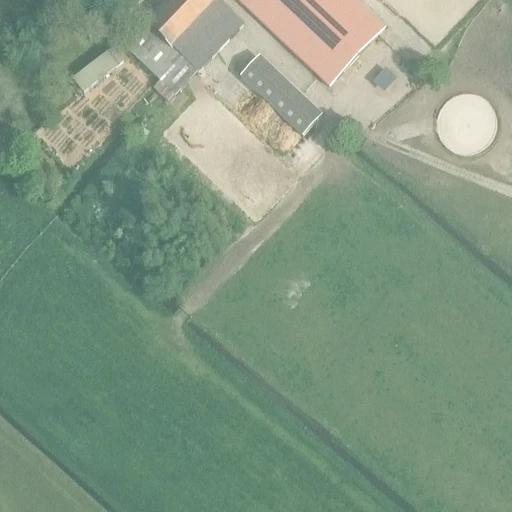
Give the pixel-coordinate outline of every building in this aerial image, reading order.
[(199,75),(227,45),(244,27),(219,3),(219,2),(216,0),(171,0),(147,26),(148,28),(126,51),(176,98),(198,75),(199,75)] [(385,29),(354,0),(237,0),(330,88),(385,29)] [(303,138),(318,123),(256,63),(241,79),(303,138)] [(47,124),(62,111),(46,90),(30,102),(47,124)] [(226,139),(212,125),(185,152),(198,166),(226,139)]
